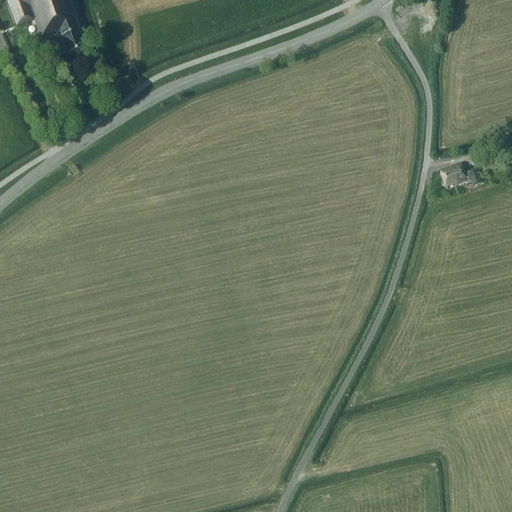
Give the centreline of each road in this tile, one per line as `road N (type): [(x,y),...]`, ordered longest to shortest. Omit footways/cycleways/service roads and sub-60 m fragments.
road 1 (unclassified): [(278,511),(388,289),(426,155),(429,104),(421,76),(379,6)]
road 2 (secondary): [(0,204),(161,94),(379,6)]
